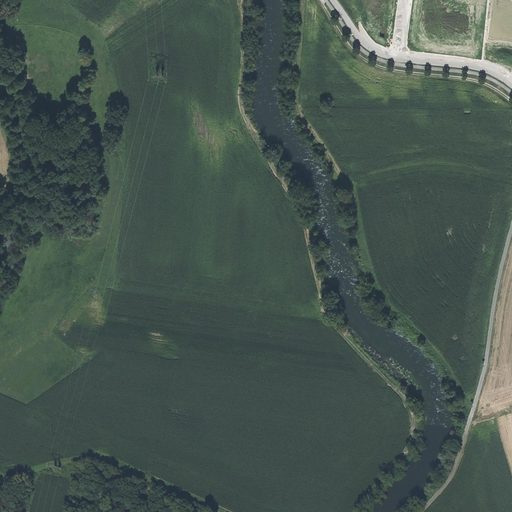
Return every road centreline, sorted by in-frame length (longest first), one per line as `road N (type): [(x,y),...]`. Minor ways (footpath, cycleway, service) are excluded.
road 1 (track): [(242,0),(245,118),(292,194),(330,320),(412,409),(411,445),(356,511)]
road 2 (track): [(323,0),(347,44),(367,61),(474,80),(511,101)]
road 3 (track): [(68,460),(124,467),(222,511)]
road 4 (unclassified): [(396,58),(475,67),(511,86)]
